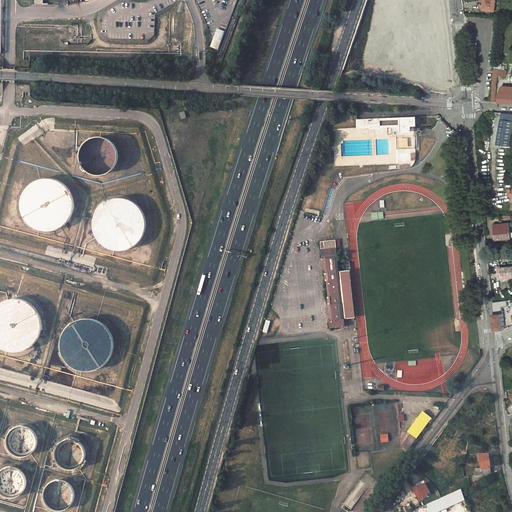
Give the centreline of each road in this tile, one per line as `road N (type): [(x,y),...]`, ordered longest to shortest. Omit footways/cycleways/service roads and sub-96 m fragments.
road 1 (unclassified): [(11,13),(7,111),(117,114),(152,123),(180,211),(178,244),(105,511)]
road 2 (secondary): [(359,0),(291,195),(199,511)]
road 3 (motorway): [(297,0),(140,511)]
road 4 (motorway): [(159,511),(316,0)]
road 5 (unclassified): [(467,103),(201,86)]
road 6 (unclassified): [(492,342),(467,103)]
road 7 (unclassified): [(201,86),(0,72)]
road 8 (unclassified): [(376,511),(489,362)]
road 9 (unknown): [(0,385),(131,419)]
